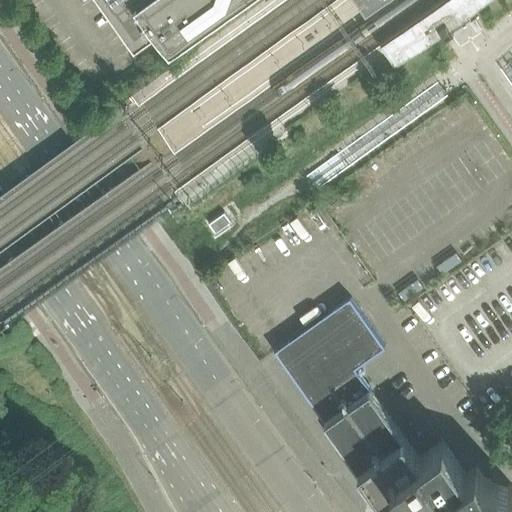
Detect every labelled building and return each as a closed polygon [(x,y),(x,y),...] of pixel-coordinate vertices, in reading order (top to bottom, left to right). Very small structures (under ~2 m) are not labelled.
[(170,47),(236,0),(107,0),(136,40),(156,26),(170,47)] [(350,0),(365,20),(392,0),(350,0)] [(432,0),(373,43),(392,68),(485,0),(432,0)] [(316,189),(397,131),(393,126),(393,123),(390,119),(310,178),(313,182),(313,185),(316,189)] [(385,345),(351,297),(350,296),(276,349),(390,511),(500,511),(511,496),(511,485),(484,477),(482,474),(476,465),(466,472),(443,440),(420,456),(416,451),(356,366),(385,345)]
